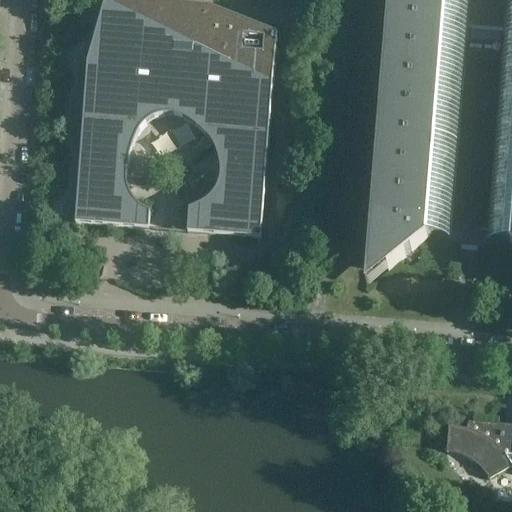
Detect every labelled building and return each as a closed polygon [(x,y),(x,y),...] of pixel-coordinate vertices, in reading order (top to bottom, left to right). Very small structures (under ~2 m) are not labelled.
[(442,119),(445,82),(447,82),(448,82),(451,81),(452,80),(454,78),(455,77),(455,75),(456,75),(456,73),(456,71),(456,69),(455,68),(454,66),(453,65),(452,64),(451,63),(449,62),(447,62),(450,29),(452,0),(390,0),(369,272),(388,274),(394,269),(417,249),(422,244),(429,239),(433,236),(433,235),(441,139),(442,139),(445,139),(447,138),(448,137),(449,136),(450,134),(451,132),(451,130),(451,128),(451,127),(450,126),(450,124),(449,123),(448,122),(446,121),(444,120),(442,119)] [(507,34),(511,34),(511,0),(452,0),(450,29),(465,31),(467,31),(505,34),(507,34)] [(185,24),(210,12),(108,3),(104,18),(135,20),(185,24)] [(176,23),(104,18),(96,45),(89,68),(88,84),(85,112),(81,159),(79,194),(78,199),(76,225),(76,226),(144,231),(149,232),(149,231),(150,215),(150,214),(149,214),(147,213),(146,212),(144,211),(143,210),(141,209),(140,208),(139,207),(138,206),(136,205),(135,203),(134,202),(133,201),(132,199),(131,197),(131,196),(130,194),(129,192),(129,190),(128,188),(128,186),(128,185),(128,184),(128,183),(128,181),(128,177),(128,174),(129,171),(129,168),(130,164),(130,161),(131,158),(132,155),(133,152),(134,149),(135,146),(136,143),(137,141),(138,139),(139,138),(139,136),(140,135),(141,133),(142,132),(144,131),(145,129),(146,128),(147,127),(149,126),(150,125),(152,124),(153,123),(155,122),(156,122),(158,121),(160,120),(161,120),(163,120),(165,119),(166,119),(168,119),(170,119),(171,119),(173,119),(175,119),(176,120),(178,120),(180,120),(181,121),(183,122),(184,122),(186,123),(187,124),(190,125),(192,127),(195,129),(197,131),(200,133),(201,134),(203,135),(204,137),(205,138),(207,139),(208,141),(209,142),(210,143),(211,144),(212,145),(213,147),(214,148),(214,149),(215,149),(216,152),(217,154),(218,157),(218,159),(219,162),(220,165),(220,167),(221,170),(221,171),(221,173),(221,175),(221,177),(221,178),(221,180),(221,182),(220,184),(220,185),(219,187),(219,189),(218,190),(217,192),(217,193),(216,195),(215,196),(214,198),(212,199),(211,200),(210,201),(209,203),(207,204),(205,205),(202,206),(200,208),(197,209),(195,210),(192,211),(190,212),(190,213),(190,214),(189,226),(188,234),(188,235),(204,236),(206,236),(208,237),(230,238),(231,238),(258,241),(261,241),(261,240),(262,222),(265,194),(268,159),(271,118),(274,74),(277,37),(248,26),(210,12),(185,24),(176,23)] [(465,31),(450,29),(447,62),(449,62),(451,63),(452,64),(453,65),(454,66),(455,68),(456,69),(456,71),(456,73),(456,75),(455,75),(455,77),(454,78),(452,80),(451,81),(448,82),(447,82),(445,82),(442,119),(444,120),(446,121),(448,122),(449,123),(450,124),(450,126),(451,127),(451,128),(451,130),(451,132),(450,134),(449,136),(448,137),(447,138),(445,139),(442,139),(441,139),(433,235),(448,236),(465,31)] [(511,34),(507,34),(490,240),(506,241),(511,169),(511,144),(511,145),(510,144),(509,143),(508,142),(507,142),(507,141),(506,140),(505,138),(505,137),(505,134),(505,133),(506,131),(507,130),(508,128),(510,127),(511,126),(511,125),(511,84),(511,82),(510,81),(510,80),(510,78),(510,77),(510,76),(510,74),(511,73),(511,72),(511,71),(511,34)] [(369,290),(388,274),(369,272),(367,290),(369,290)] [(511,427),(510,427),(469,424),(467,432),(462,430),(458,429),(454,429),(449,428),(447,454),(452,455),(456,456),(461,457),(464,459),(467,460),(472,463),(475,465),(478,467),(480,469),(483,472),(486,476),(488,479),(490,482),(511,468),(511,427)]
